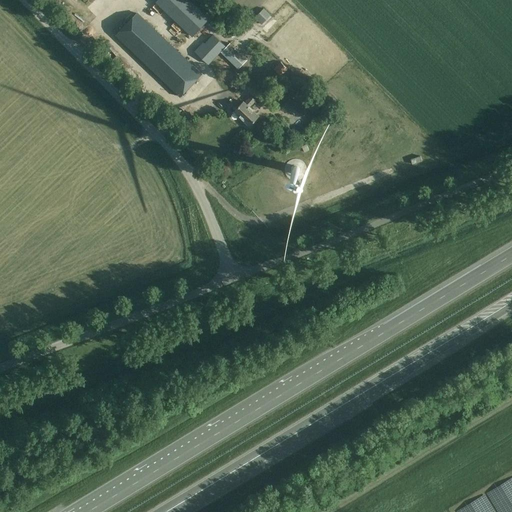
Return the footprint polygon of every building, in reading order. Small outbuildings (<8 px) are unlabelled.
[(189,0),(156,0),(155,1),(192,36),(209,18),(189,0)] [(136,13),(115,34),(180,97),(201,74),(136,13)] [(213,34),(196,52),(208,64),(225,46),(213,34)] [(246,60),(230,43),(220,52),(237,69),(246,60)] [(120,44),(114,48),(120,57),(125,54),(120,44)] [(279,77),(287,69),(280,62),(272,70),(279,77)] [(243,101),(234,111),(249,126),(258,116),(249,107),(255,100),(251,96),(244,102),(243,101)]
